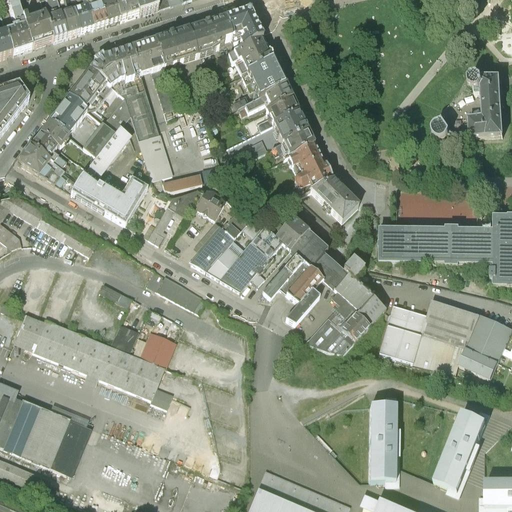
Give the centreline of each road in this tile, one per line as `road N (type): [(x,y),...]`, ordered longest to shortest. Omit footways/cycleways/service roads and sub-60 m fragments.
road 1 (residential): [(0,166),(294,339)]
road 2 (residential): [(255,0),(339,166),(370,194)]
road 3 (residential): [(45,62),(246,0)]
